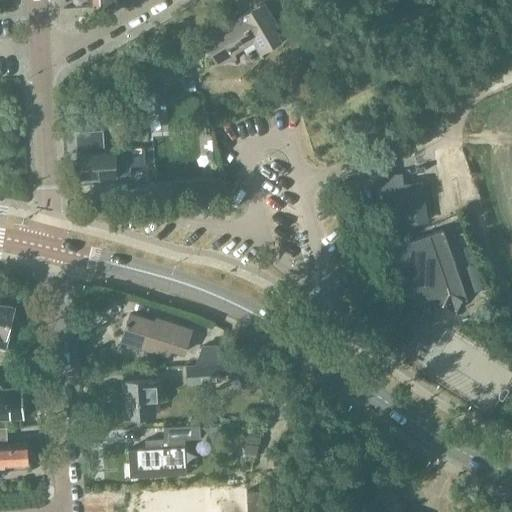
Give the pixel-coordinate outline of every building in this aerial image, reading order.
[(87,0),(88,8),(114,7),(124,1),(124,0),(87,0)] [(265,4),(255,10),(239,18),(241,21),(204,41),(217,64),(233,61),(230,55),(253,43),(260,56),(281,44),(274,31),(278,29),(265,4)] [(150,73),(158,88),(174,79),(173,77),(179,73),(175,66),(168,69),(166,65),(150,73)] [(77,135),(80,181),(129,177),(128,151),(102,152),(101,133),(77,135)] [(377,177),(385,229),(427,223),(421,182),(403,185),(401,174),(377,177)] [(220,181),(170,185),(171,202),(221,198),(220,181)] [(465,296),(442,230),(390,248),(414,316),(442,306),(455,312),(461,299),(465,296)] [(0,350),(5,352),(8,339),(6,339),(15,307),(0,303),(0,350)] [(129,314),(120,341),(168,357),(170,350),(182,354),(189,331),(171,325),(170,328),(129,314)] [(201,345),(194,365),(217,363),(216,344),(201,345)] [(185,367),(186,383),(219,383),(219,373),(218,365),(185,367)] [(237,366),(227,366),(228,377),(238,377),(237,366)] [(123,382),(125,418),(153,417),(152,401),(160,401),(159,380),(123,382)] [(0,385),(0,421),(24,420),(22,387),(3,388),(0,385)] [(145,449),(127,450),(129,478),(186,475),(184,440),(200,439),(199,426),(163,428),(164,440),(144,441),(145,449)] [(0,474),(7,474),(7,467),(27,466),(27,442),(6,443),(6,427),(0,427),(0,474)] [(246,437),(245,455),(254,455),(256,450),(258,443),(259,438),(246,437)] [(145,504),(131,505),(131,511),(207,511),(206,489),(144,493),(145,504)] [(401,511),(396,501),(390,489),(375,498),(380,509),(375,511),(401,511)] [(262,511),(260,490),(245,491),(246,511),(262,511)]
